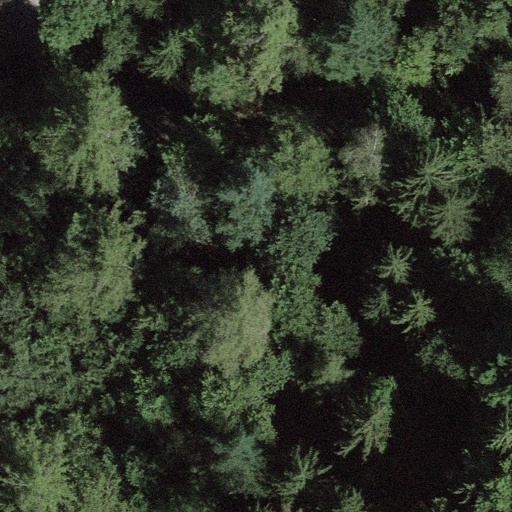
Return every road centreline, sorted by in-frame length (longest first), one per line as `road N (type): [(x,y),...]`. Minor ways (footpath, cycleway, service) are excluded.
road 1 (track): [(429,0),(307,122),(147,113)]
road 2 (track): [(147,113),(36,0)]
